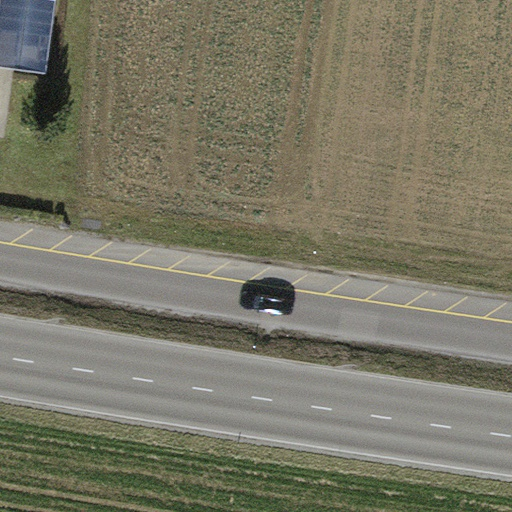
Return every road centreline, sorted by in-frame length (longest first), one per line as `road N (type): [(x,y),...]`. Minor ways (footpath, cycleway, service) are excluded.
road 1 (primary): [(511,342),(0,260)]
road 2 (primary): [(0,355),(511,436)]
